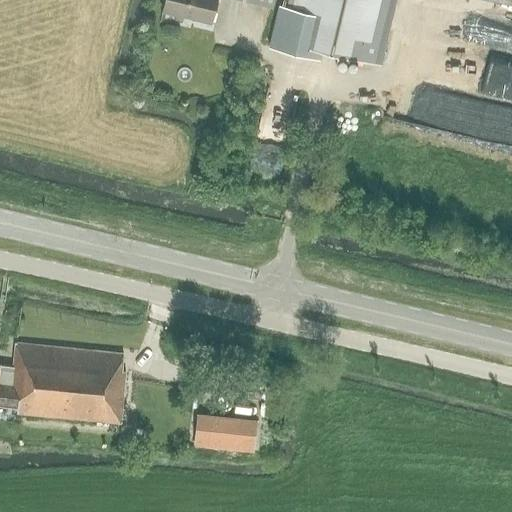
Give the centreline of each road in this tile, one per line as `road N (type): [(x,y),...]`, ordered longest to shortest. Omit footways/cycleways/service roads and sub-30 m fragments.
road 1 (primary): [(0,223),(511,344)]
road 2 (unclassified): [(0,260),(511,377)]
